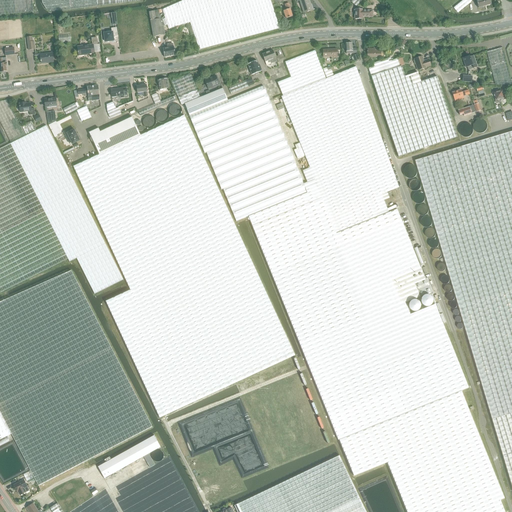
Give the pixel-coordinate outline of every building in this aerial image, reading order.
[(0,0),(0,14),(24,13),(33,12),(32,0),(0,0)] [(41,0),(42,3),(46,9),(51,12),(142,0),(141,0),(41,0)] [(199,49),(279,28),(270,0),(184,0),(162,9),(165,19),(167,25),(169,29),(190,22),(199,49)] [(296,0),(297,2),(300,1),(304,13),(313,10),(312,6),(311,7),(308,0),(296,0)] [(462,0),(453,8),(457,13),(471,1),(470,0),(462,0)] [(286,19),(293,16),(290,9),(289,3),(285,4),(286,8),(283,9),(284,12),(283,12),(284,14),(285,14),(286,19)] [(362,9),(355,9),(355,10),(354,10),(354,13),(355,13),(355,19),(363,19),(363,16),(372,17),(372,11),(362,10),(362,9)] [(159,10),(149,12),(153,37),(165,35),(162,18),(160,19),(159,10)] [(104,31),(101,31),(102,40),(105,40),(105,42),(114,41),(113,38),(118,38),(117,28),(112,29),(112,32),(110,33),(110,31),(109,31),(107,31),(106,32),(107,33),(105,33),(104,31)] [(70,34),(58,35),(59,43),(71,42),(70,34)] [(30,37),(27,38),(29,50),(32,50),(35,49),(35,45),(34,42),(33,42),(32,37),(30,37)] [(92,45),(97,44),(96,37),(91,38),(92,44),(78,46),(78,51),(79,56),(85,55),(85,54),(94,53),(92,45)] [(352,53),(357,53),(356,48),(352,49),(352,43),(351,43),(350,42),(349,42),(348,43),(345,43),(346,51),(346,54),(349,53),(349,51),(352,51),(352,53)] [(167,45),(168,48),(163,49),(165,58),(175,55),(174,47),(173,47),(173,44),(171,44),(169,44),(167,45)] [(14,47),(4,48),(5,56),(15,55),(14,47)] [(503,48),(487,52),(496,85),(500,85),(511,84),(511,79),(511,80),(503,48)] [(381,57),(381,50),(372,50),(372,49),(367,49),(367,50),(367,53),(367,57),(381,57)] [(267,65),(271,64),(277,61),(273,50),(262,54),(265,62),(266,62),(267,65)] [(280,81),(277,82),(278,85),(282,94),(283,96),(326,78),(325,77),(315,50),(296,58),(285,62),(286,64),(291,77),(280,81)] [(46,63),(53,62),(52,53),(40,55),(41,60),(41,64),(46,63)] [(477,67),(473,55),(470,56),(469,56),(463,58),(466,67),(467,67),(468,70),(477,67)] [(422,57),(414,59),(415,60),(414,61),(415,64),(416,64),(418,70),(426,68),(426,67),(431,65),(429,59),(424,61),(422,57)] [(403,77),(397,59),(389,62),(388,59),(373,63),(374,66),(368,68),(398,156),(457,137),(437,76),(420,82),(417,72),(403,77)] [(260,70),(262,70),(259,64),(258,65),(257,60),(247,64),(252,75),(261,71),(260,70)] [(287,202),(249,217),(249,218),(304,354),(338,440),(339,440),(344,453),(354,476),(387,462),(407,511),(504,511),(500,500),(503,498),(504,498),(461,391),(468,388),(435,305),(411,315),(406,302),(420,297),(415,284),(425,280),(397,209),(389,212),(388,211),(384,200),(389,198),(387,193),(387,192),(399,187),(397,182),(389,160),(379,133),(366,95),(356,67),(326,79),(281,97),(315,180),(306,183),(303,184),(307,193),(286,201),(287,202)] [(326,68),(323,69),(327,78),(333,75),(331,69),(328,71),(326,68)] [(181,105),(184,104),(200,97),(190,74),(171,81),(181,105)] [(208,89),(219,84),(216,76),(212,77),(212,78),(205,81),(208,89)] [(252,78),(229,87),(232,93),(254,84),(252,78)] [(160,90),(169,88),(167,79),(158,81),(160,90)] [(144,97),(148,96),(146,85),(137,86),(137,88),(136,88),(137,91),(137,93),(143,92),(144,97)] [(89,101),(92,101),(91,95),(93,95),(92,86),(87,87),(87,89),(82,90),(77,90),(78,96),(85,95),(85,96),(88,96),(89,101)] [(98,86),(92,86),(93,95),(91,95),(92,101),(100,100),(99,95),(98,86)] [(236,222),(249,217),(287,202),(286,201),(307,193),(303,184),(263,86),(228,100),(189,116),(204,153),(206,152),(236,222)] [(111,90),(112,97),(120,96),(120,98),(128,97),(127,90),(123,90),(123,88),(111,90)] [(223,88),(200,97),(184,104),(189,116),(228,100),(223,88)] [(463,96),(465,95),(464,91),(462,92),(461,89),(452,92),(455,101),(464,98),(463,96)] [(501,100),(506,99),(504,90),(502,90),(501,89),(500,91),(494,92),(497,103),(501,102),(501,100)] [(157,93),(151,96),(155,104),(161,102),(157,93)] [(155,104),(139,112),(140,116),(176,101),(174,96),(161,102),(155,104)] [(45,107),(57,106),(56,98),(49,99),(49,98),(44,99),(45,107)] [(21,127),(7,100),(0,101),(0,121),(11,142),(36,129),(32,121),(21,127)] [(30,115),(35,114),(34,108),(31,108),(31,103),(26,104),(26,102),(19,103),(20,104),(19,105),(19,107),(18,107),(18,108),(18,110),(19,110),(20,110),(20,112),(29,111),(30,115)] [(113,102),(106,105),(107,112),(116,109),(113,102)] [(75,103),(67,107),(70,113),(78,109),(75,103)] [(277,105),(280,113),(285,111),(282,103),(277,105)] [(86,106),(77,111),(82,121),(91,117),(86,106)] [(469,106),(465,108),(458,110),(460,115),(463,114),(464,116),(471,113),(469,106)] [(116,109),(107,112),(110,118),(121,113),(119,107),(116,109)] [(127,115),(130,114),(131,116),(138,113),(135,107),(126,113),(127,115)] [(47,112),(46,112),(48,125),(56,121),(55,111),(47,112)] [(184,115),(141,136),(100,155),(73,167),(105,236),(127,283),(131,290),(118,296),(106,301),(159,418),(295,355),(184,115)] [(143,119),(146,126),(155,123),(152,115),(143,119)] [(94,143),(100,155),(141,136),(132,117),(130,118),(100,132),(98,128),(89,133),(91,136),(90,139),(91,142),(94,143)] [(56,122),(48,125),(54,136),(57,135),(61,133),(56,122)] [(0,290),(69,260),(70,262),(76,259),(78,262),(93,293),(94,295),(123,280),(100,233),(82,199),(46,126),(10,144),(9,144),(0,148),(0,290)] [(74,129),(70,131),(70,129),(63,132),(69,144),(72,142),(72,144),(80,141),(74,129)] [(511,132),(416,160),(511,482),(511,132)] [(0,414),(11,434),(30,471),(23,474),(27,481),(32,483),(36,481),(38,486),(152,427),(72,271),(0,302),(0,414)] [(425,280),(415,284),(420,297),(420,296),(430,292),(432,292),(431,292),(429,286),(426,279),(426,280),(425,280)] [(181,422),(179,424),(191,457),(213,449),(212,446),(210,444),(212,443),(224,439),(220,442),(220,443),(228,441),(227,438),(229,436),(227,434),(234,428),(229,430),(228,427),(231,425),(234,424),(233,421),(231,422),(230,418),(229,418),(224,412),(227,419),(224,419),(223,416),(221,414),(220,409),(181,422)] [(0,439),(11,434),(0,414),(0,439)] [(149,454),(160,447),(154,436),(98,467),(104,478),(143,456),(149,454)] [(149,454),(143,456),(150,468),(155,465),(149,454)] [(339,455),(234,506),(237,511),(366,511),(361,501),(357,492),(339,455)] [(226,496),(244,488),(233,462),(215,470),(220,481),(229,477),(232,483),(216,490),(215,487),(207,491),(211,501),(226,494),(226,496)] [(26,492),(25,490),(26,488),(25,488),(27,487),(24,480),(14,485),(17,492),(18,491),(20,495),(26,492)] [(86,485),(50,508),(52,511),(69,511),(94,496),(86,485)]
